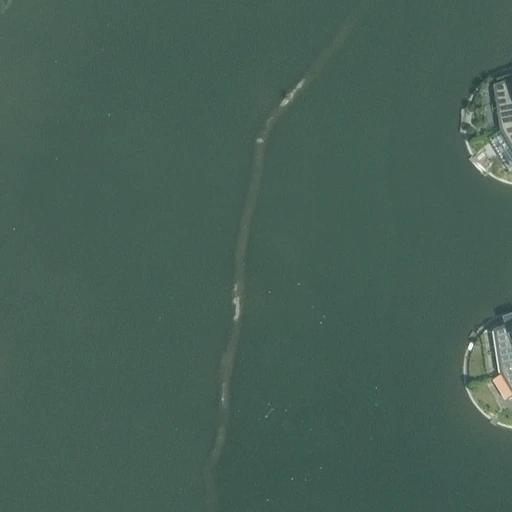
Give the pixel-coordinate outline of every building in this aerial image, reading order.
[(511,84),(496,90),(503,132),(511,129),(511,84)] [(511,129),(503,132),(511,147),(511,129)] [(511,317),(503,321),(507,330),(511,328),(511,317)] [(496,334),(503,377),(511,373),(511,328),(507,330),(496,334)] [(511,373),(503,377),(511,392),(511,373)]
